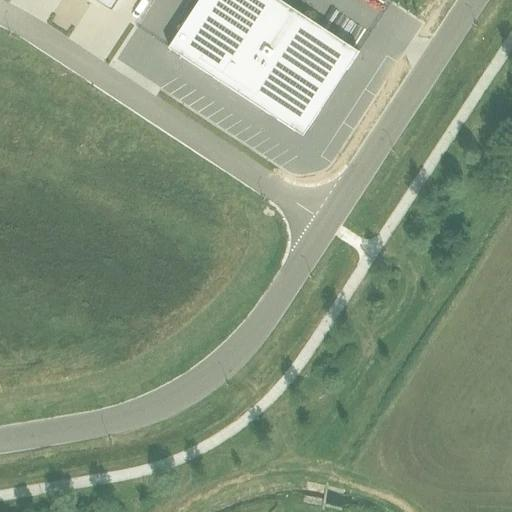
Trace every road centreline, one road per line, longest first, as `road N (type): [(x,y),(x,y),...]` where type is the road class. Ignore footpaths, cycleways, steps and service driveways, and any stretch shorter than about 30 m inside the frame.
road 1 (tertiary): [(328,222),(249,338),(207,379),(142,413),(0,441)]
road 2 (unclassified): [(328,222),(0,11)]
road 3 (tertiary): [(473,0),(328,222)]
